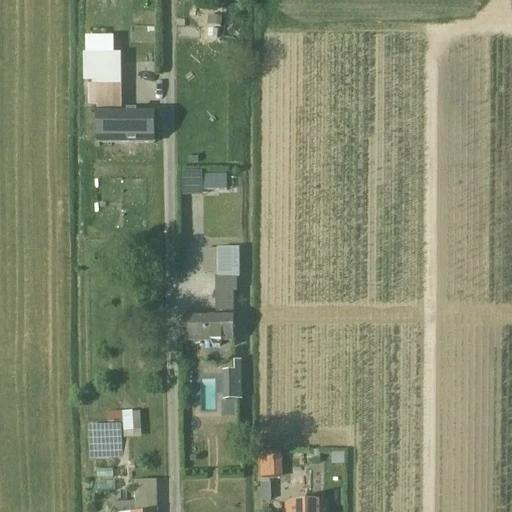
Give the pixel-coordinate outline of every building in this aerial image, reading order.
[(209,20),(209,29),(220,29),(220,20),(209,20)] [(101,108),(101,113),(99,113),(99,145),(153,144),(153,113),(123,113),(122,88),(113,88),(113,56),(87,57),(88,89),(89,89),(90,108),(101,108)] [(238,182),(221,178),(217,194),(234,198),(238,182)] [(239,251),(217,251),(217,279),(216,279),(217,291),(216,291),(217,317),(185,318),(186,344),(211,344),(211,347),(213,349),(220,349),(222,347),(222,343),(233,343),(233,317),(233,293),(236,293),(236,280),(239,279),(239,251)] [(240,400),(241,371),(224,370),(223,400),(240,400)] [(124,433),(134,432),(133,413),(122,414),(107,414),(108,422),(123,422),(124,433)] [(308,463),(320,463),(320,453),(308,453),(308,463)]
